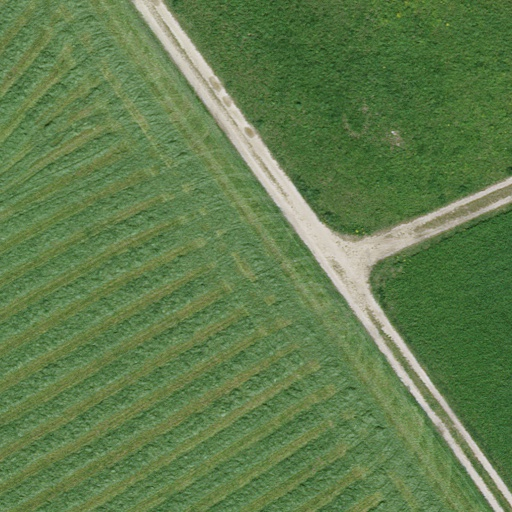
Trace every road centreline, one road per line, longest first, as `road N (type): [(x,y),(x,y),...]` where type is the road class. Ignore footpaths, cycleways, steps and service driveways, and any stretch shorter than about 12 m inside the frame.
road 1 (track): [(511,190),(297,284),(100,0)]
road 2 (track): [(297,284),(468,511)]
